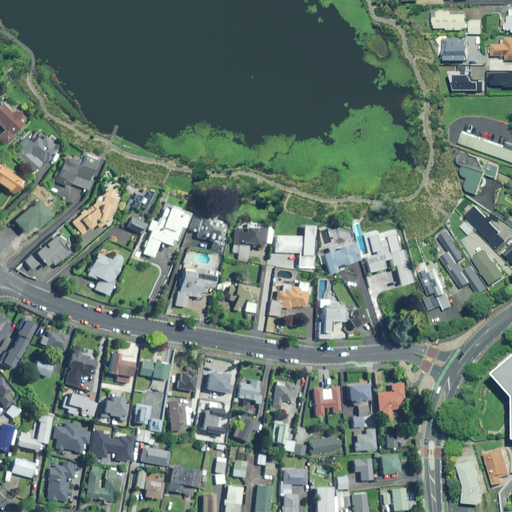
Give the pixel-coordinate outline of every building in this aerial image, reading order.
[(450,12),(444,12),(444,11),(438,11),(438,12),(437,12),(436,19),(433,18),(433,20),(431,20),(431,23),(433,23),(433,26),(434,26),(434,29),(446,29),(446,30),(462,31),(462,29),(467,29),(467,22),(465,22),(465,15),(450,15),(450,12)] [(480,21),(469,21),(469,35),(480,35),(480,21)] [(443,59),(443,62),(466,62),(467,53),(467,39),(448,39),(441,38),(439,37),(435,41),(439,46),(439,48),(437,48),(437,59),(443,59)] [(511,61),(511,37),(504,37),(504,45),(490,45),(490,57),(505,57),(505,62),(511,61)] [(0,125),(5,130),(0,134),(0,139),(6,146),(15,137),(13,135),(26,122),(3,100),(0,103),(0,125)] [(511,145),(468,130),(463,144),(511,160),(511,145)] [(16,156),(34,173),(41,165),(44,167),(51,158),(49,156),(59,145),(50,137),(47,140),(43,137),(40,141),(34,136),(16,156)] [(496,178),(501,164),(466,152),(463,152),(461,153),(459,154),(458,158),(458,160),(459,162),(460,163),(463,165),(462,169),(462,170),(462,172),(463,174),(465,175),(468,176),(466,182),(466,184),(466,186),(467,188),(469,190),(478,193),(485,174),(496,178)] [(81,164),(64,158),(54,182),(68,188),(70,184),(84,190),(97,159),(84,154),(81,164)] [(15,189),(20,181),(18,180),(20,177),(2,164),(0,166),(0,187),(5,191),(10,185),(15,189)] [(102,220),(107,222),(117,199),(112,197),(112,189),(103,188),(103,197),(101,196),(100,198),(97,196),(95,203),(90,207),(89,206),(79,213),(80,215),(71,222),(82,236),(102,220)] [(143,216),(152,191),(144,188),(143,192),(132,189),(128,200),(126,199),(123,209),(143,216)] [(50,217),(36,200),(12,221),(24,235),(33,227),(36,230),(50,217)] [(149,221),(146,230),(150,231),(142,254),(153,258),(159,242),(171,247),(173,241),(176,242),(181,228),(183,229),(188,214),(164,205),(157,223),(149,221)] [(487,219),(476,207),(465,217),(496,250),(505,242),(498,235),(501,233),(493,225),(495,223),(490,217),(487,219)] [(209,251),(221,254),(222,248),(223,248),(224,243),(222,243),(226,224),(192,216),(188,232),(196,234),(195,238),(212,242),(209,251)] [(146,225),(130,217),(125,227),(134,231),(141,235),(146,225)] [(474,230),(466,222),(460,227),(468,236),(474,230)] [(232,242),(230,253),(237,254),(236,259),(247,261),(248,247),(264,250),(264,244),(270,244),(272,227),(246,223),(245,229),(234,227),(232,242)] [(313,269),(314,232),(312,232),(312,227),(301,227),(301,237),(274,237),(274,253),(291,253),(298,253),(297,269),(313,269)] [(467,257),(448,229),(440,235),(450,251),(442,257),(461,287),(470,281),(481,297),(489,291),(472,264),(463,270),(459,262),(467,257)] [(40,263),(43,266),(47,263),(50,267),(67,253),(61,246),(65,243),(59,236),(56,239),(52,235),(31,251),(21,260),(30,271),(40,263)] [(115,244),(118,240),(111,236),(109,241),(115,244)] [(361,241),(355,243),(359,258),(365,256),(361,241)] [(336,272),(345,269),(344,265),(358,261),(353,245),(345,247),(345,245),(335,248),(336,251),(321,255),(327,275),(336,272)] [(511,245),(503,253),(511,263),(511,245)] [(407,274),(400,249),(388,252),(387,249),(372,253),(373,257),(364,259),(369,278),(387,273),(386,270),(393,268),(395,277),(407,274)] [(487,249),(474,257),(491,284),(505,275),(487,249)] [(110,261),(95,254),(85,276),(97,281),(93,290),(107,296),(112,285),(110,285),(122,258),(113,255),(110,261)] [(202,270),(203,267),(184,263),(183,267),(180,266),(173,306),(184,308),(187,296),(199,299),(201,293),(205,293),(206,287),(213,289),(216,273),(205,271),(202,270)] [(441,305),(443,309),(449,307),(442,289),(446,287),(440,273),(436,275),(434,269),(428,271),(427,270),(418,274),(432,309),(441,305)] [(304,309),(306,295),(308,295),(308,288),(307,288),(307,284),(296,282),(295,288),(288,287),(288,286),(280,285),(279,292),(275,291),(274,301),(279,301),(279,308),(289,310),(289,307),(304,309)] [(242,313),(254,314),(257,287),(227,285),(226,294),(228,294),(227,301),(232,302),(232,311),(239,312),(240,301),(243,301),(242,313)] [(467,287),(463,289),(469,298),(473,295),(467,287)] [(340,299),(333,299),(333,304),(326,304),(326,300),(317,300),(317,308),(316,320),(317,320),(316,339),(327,339),(328,322),(339,322),(340,299)] [(279,303),(268,302),(267,317),(277,318),(279,303)] [(345,318),(341,319),(344,325),(348,324),(351,329),(363,323),(355,308),(343,315),(345,318)] [(0,338),(14,326),(1,312),(0,313),(0,338)] [(0,362),(0,363),(11,370),(35,327),(23,320),(14,335),(15,336),(0,362)] [(62,352),(67,336),(57,333),(56,334),(47,331),(44,338),(40,337),(38,344),(62,352)] [(85,357),(86,355),(79,353),(80,347),(72,345),(66,365),(68,366),(63,383),(76,387),(80,375),(87,377),(89,371),(94,369),(96,363),(93,360),(85,357)] [(106,374),(107,374),(114,375),(113,383),(126,386),(131,358),(124,357),(109,354),(106,374)] [(51,366),(35,360),(31,372),(47,378),(51,366)] [(163,381),(166,365),(140,360),(137,376),(152,379),(150,390),(161,392),(163,381)] [(511,361),(499,373),(511,389),(511,361)] [(193,371),(187,370),(185,370),(184,373),(178,372),(175,389),(193,392),(196,375),(193,375),(194,371),(193,371)] [(227,376),(208,373),(205,391),(228,394),(229,386),(226,385),(227,376)] [(0,377),(0,398),(0,404),(4,409),(12,402),(5,394),(10,389),(5,383),(0,377)] [(382,420),(392,419),(391,409),(405,408),(402,381),(389,383),(390,391),(376,393),(378,410),(381,410),(382,420)] [(292,384),(283,383),(283,386),(274,384),(270,407),(278,409),(280,402),(292,404),(294,397),(290,396),(292,384)] [(237,384),(235,398),(255,401),(257,387),(237,384)] [(351,428),(362,427),(361,417),(367,416),(366,401),(369,401),(367,384),(344,386),(345,401),(349,401),(350,406),(355,406),(356,417),(350,418),(351,428)] [(339,413),(337,387),(329,387),(329,390),(320,390),(319,388),(311,389),(312,402),(309,402),(309,408),(313,407),(313,417),(322,417),(321,408),(330,408),(330,414),(339,413)] [(65,410),(64,413),(75,416),(76,413),(91,417),(94,404),(83,401),(84,398),(65,393),(64,397),(61,397),(58,408),(65,410)] [(231,402),(224,401),(223,410),(230,411),(231,402)] [(175,402),(167,402),(167,416),(167,431),(184,431),(184,426),(187,425),(187,406),(175,406),(175,402)] [(20,412),(11,405),(5,413),(13,420),(20,412)] [(149,407),(135,405),(134,413),(135,413),(134,423),(146,425),(149,407)] [(39,443),(46,444),(51,418),(53,419),(53,415),(46,414),(45,417),(38,415),(37,422),(38,422),(35,441),(17,437),(15,447),(37,451),(39,443)] [(225,415),(216,414),(215,427),(223,428),(225,415)] [(160,420),(150,419),(148,430),(159,432),(160,420)] [(257,426),(245,420),(243,424),(238,422),(231,437),(246,443),(251,430),(255,432),(257,426)] [(282,445),(283,440),(285,426),(280,425),(281,423),(272,421),(269,443),(282,445)] [(62,428),(55,427),(53,426),(51,439),(55,439),(53,449),(61,450),(61,449),(73,451),(73,453),(81,454),(82,444),(87,445),(88,432),(79,431),(80,426),(63,423),(62,428)] [(13,428),(0,424),(0,451),(7,453),(9,445),(12,446),(16,431),(12,430),(13,428)] [(148,432),(138,430),(136,441),(146,443),(148,432)] [(364,451),(365,452),(371,452),(371,450),(374,450),(373,430),(363,430),(364,435),(354,436),(355,443),(352,444),(353,452),(364,451)] [(117,438),(98,435),(94,458),(113,461),(117,438)] [(395,436),(384,436),(384,449),(395,449),(395,436)] [(336,451),(333,437),(306,442),(309,455),(336,451)] [(283,440),(282,445),(281,451),(291,452),(292,445),(293,442),(283,440)] [(293,445),(292,452),(292,455),(302,457),(304,447),(293,445)] [(168,453),(141,448),(138,462),(165,467),(168,453)] [(510,475),(502,448),(484,454),(494,485),(502,483),(501,478),(510,475)] [(264,456),(257,454),(255,465),(263,466),(264,456)] [(396,461),(395,455),(379,457),(380,476),(398,474),(397,461),(396,461)] [(223,474),(225,460),(215,458),(213,473),(223,474)] [(34,464),(13,459),(9,473),(30,479),(34,464)] [(371,481),(370,459),(351,460),(351,473),(358,472),(358,481),(371,481)] [(457,465),(464,486),(462,503),(479,505),(481,484),(473,460),(457,465)] [(245,463),(232,461),(231,476),(243,478),(245,463)] [(276,465),(263,463),(262,475),(274,477),(276,465)] [(47,480),(44,500),(66,502),(66,497),(69,497),(70,490),(66,490),(67,483),(64,483),(64,479),(72,480),(73,470),(75,470),(75,465),(61,464),(61,466),(52,465),(52,468),(47,468),(45,480),(47,480)] [(198,472),(171,466),(169,475),(166,491),(182,494),(182,495),(191,497),(193,488),(194,488),(198,472)] [(99,468),(88,467),(84,498),(111,503),(115,471),(105,470),(103,490),(96,489),(99,468)] [(144,471),(137,470),(134,488),(141,489),(144,471)] [(296,511),(297,495),(289,495),(289,486),(305,486),(306,470),(282,470),(281,484),(279,484),(279,496),(282,496),(281,511),(296,511)] [(223,475),(213,476),(214,485),(223,485),(223,475)] [(346,489),(345,477),(335,478),(336,490),(346,489)] [(162,484),(145,481),(142,497),(159,500),(162,484)] [(237,511),(241,489),(226,486),(222,511),(237,511)] [(267,511),(270,488),(256,486),(253,511),(267,511)] [(329,511),(329,498),(329,488),(312,488),(312,511),(329,511)] [(404,502),(403,489),(388,491),(388,494),(381,495),(382,505),(390,504),(391,511),(412,510),(411,501),(404,502)] [(341,492),(334,492),(334,493),(331,493),(330,511),(335,511),(336,508),(342,508),(342,507),(342,492),(341,492)] [(213,511),(213,494),(200,494),(199,511),(213,511)] [(351,511),(366,511),(366,507),(365,507),(364,494),(350,495),(351,507),(351,511)]
